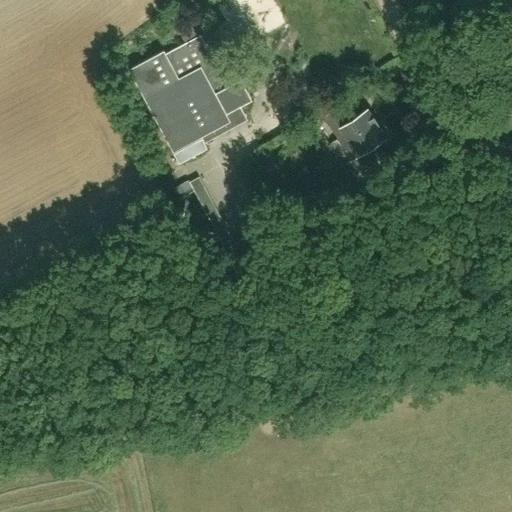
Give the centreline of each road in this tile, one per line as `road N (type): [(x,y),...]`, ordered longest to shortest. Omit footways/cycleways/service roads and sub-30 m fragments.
road 1 (unclassified): [(0,416),(447,119)]
road 2 (unclassified): [(447,119),(386,0)]
